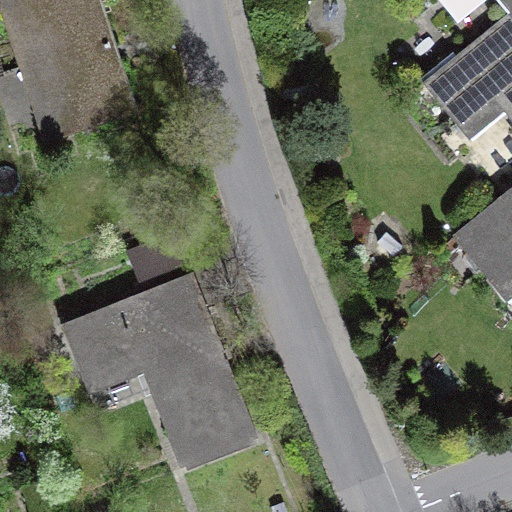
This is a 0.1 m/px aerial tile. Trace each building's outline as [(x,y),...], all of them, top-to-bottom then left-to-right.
[(90,0),(26,0),(0,8),(0,41),(36,158),(130,129),(90,0)] [(511,0),(482,0),(505,28),(511,22),(511,0)] [(511,22),(505,28),(418,95),(465,151),(498,124),(511,140),(511,22)] [(511,194),(447,246),(501,312),(511,303),(511,194)] [(191,285),(55,337),(82,407),(139,385),(176,481),(255,451),(191,285)]
